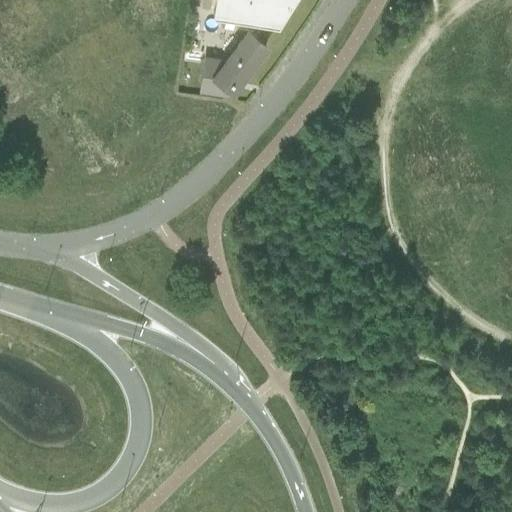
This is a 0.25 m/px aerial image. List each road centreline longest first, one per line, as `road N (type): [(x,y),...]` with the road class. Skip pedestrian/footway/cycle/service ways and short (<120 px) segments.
road 1 (unclassified): [(485,0),(445,27),(399,80),(382,167),(387,221),(403,263),(455,312),(511,343)]
road 2 (unclassified): [(347,0),(259,129),(200,186),(153,223),(99,244),(45,252)]
road 3 (secondary): [(0,497),(31,508),(76,509),(107,494),(129,468),(141,435),(135,395),(108,357),(13,305)]
road 4 (secondary): [(211,366),(114,329),(13,305)]
road 5 (unclassified): [(211,366),(175,329),(45,252)]
road 6 (secondary): [(302,511),(263,429),(211,366)]
